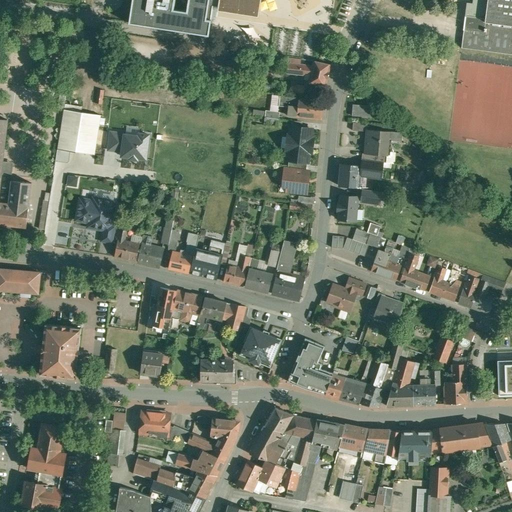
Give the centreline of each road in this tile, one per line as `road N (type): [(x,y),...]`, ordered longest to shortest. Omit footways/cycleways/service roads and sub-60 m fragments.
road 1 (unclassified): [(0,252),(87,262),(305,315)]
road 2 (residential): [(320,259),(339,86),(367,0)]
road 3 (tertiary): [(17,382),(265,393)]
road 4 (tertiary): [(265,393),(384,418),(477,413)]
road 5 (residential): [(320,259),(495,320)]
road 6 (residential): [(214,511),(265,393)]
road 7 (unclassified): [(0,501),(17,382)]
